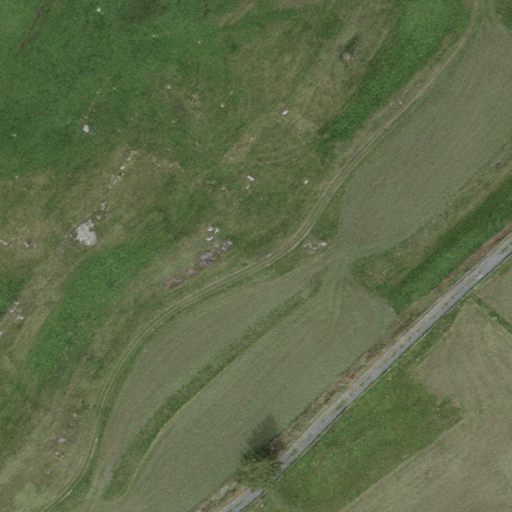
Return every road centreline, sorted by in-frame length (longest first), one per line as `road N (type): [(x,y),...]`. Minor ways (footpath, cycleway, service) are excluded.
road 1 (track): [(38,511),(70,485),(124,356),(159,321),(298,234),(329,186),(465,44),(475,0)]
road 2 (track): [(223,511),(511,246)]
